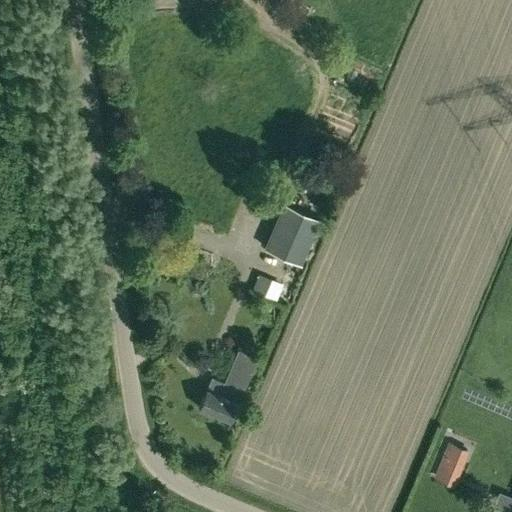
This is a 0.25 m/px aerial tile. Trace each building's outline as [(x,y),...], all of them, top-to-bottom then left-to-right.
[(285,203),(266,246),(300,261),(319,217),(285,203)] [(260,272),(252,288),(276,299),(284,283),(260,272)] [(230,420),(251,370),(257,356),(238,348),(224,381),(211,375),(198,406),(230,420)] [(453,443),(439,476),(454,482),(467,449),(453,443)] [(511,511),(511,496),(501,492),(495,507),(508,511),(511,511)]
